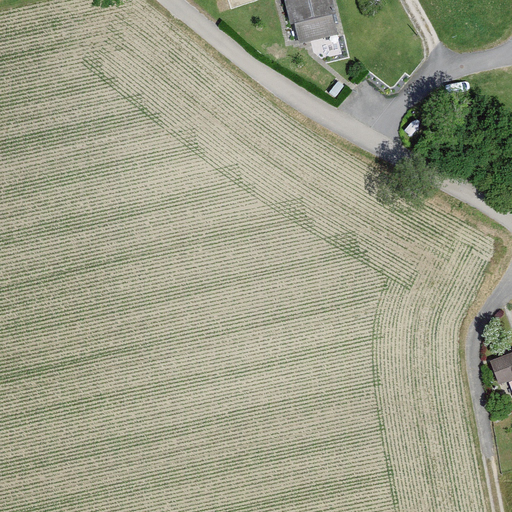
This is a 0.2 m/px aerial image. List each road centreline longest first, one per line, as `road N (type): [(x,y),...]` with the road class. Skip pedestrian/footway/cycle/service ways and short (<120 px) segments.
road 1 (residential): [(177,0),(316,124),(511,223)]
road 2 (residential): [(499,511),(471,347),(511,283)]
